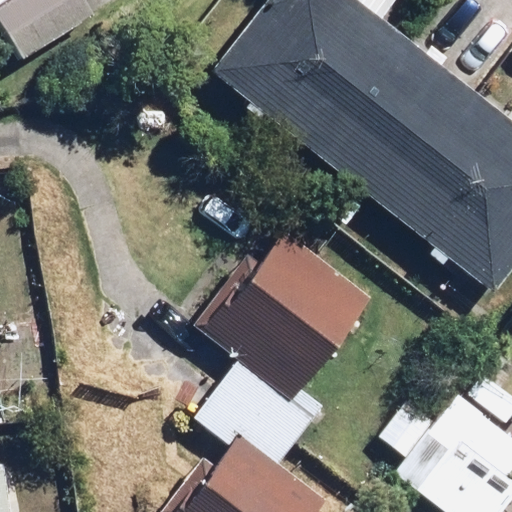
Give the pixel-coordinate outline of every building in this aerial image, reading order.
[(103,12),(93,0),(19,0),(0,14),(0,23),(31,65),(103,12)] [(511,112),(368,0),(270,0),(217,68),(499,289),(511,273),(511,112)] [(284,228),(202,323),(298,405),(380,310),(284,228)] [(511,472),(511,434),(453,394),(436,418),(408,399),(382,436),(411,455),(396,477),(447,511),(507,511),(511,505),(511,475),(511,474),(511,472)] [(320,511),(331,498),(232,421),(160,511),(320,511)] [(0,468),(0,511),(20,511),(14,467),(0,468)]
